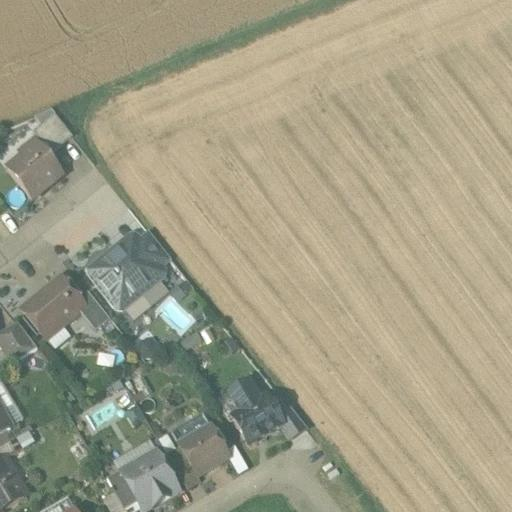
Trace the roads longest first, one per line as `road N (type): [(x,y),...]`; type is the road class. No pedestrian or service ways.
road 1 (track): [(341,0),(125,88),(73,127),(99,164),(101,190)]
road 2 (residential): [(320,511),(284,468),(205,511)]
road 3 (residential): [(101,190),(0,261)]
